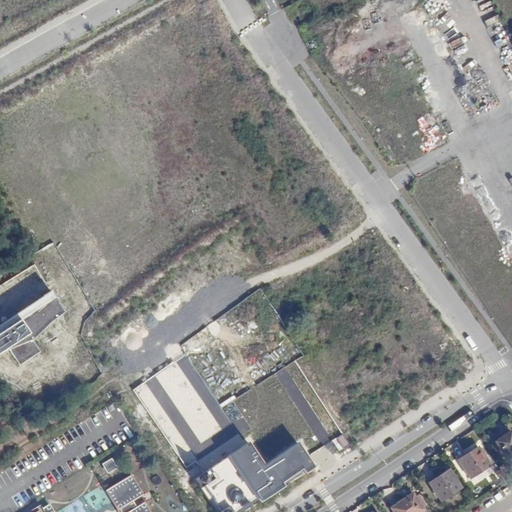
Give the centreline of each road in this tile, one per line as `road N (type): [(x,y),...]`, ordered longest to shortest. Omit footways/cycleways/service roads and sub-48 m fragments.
road 1 (residential): [(508,384),(475,394),(295,511)]
road 2 (residential): [(324,511),(508,384)]
